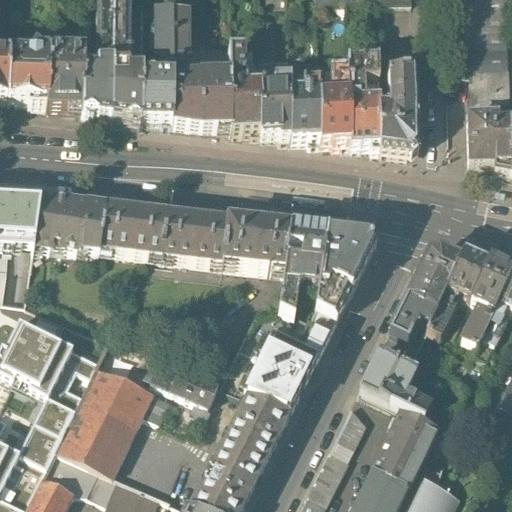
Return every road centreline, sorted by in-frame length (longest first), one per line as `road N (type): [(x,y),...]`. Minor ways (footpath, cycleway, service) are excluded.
road 1 (primary): [(423,218),(395,195),(352,188),(209,169),(52,167)]
road 2 (primary): [(52,167),(390,227),(423,218)]
road 3 (residential): [(273,511),(423,218)]
